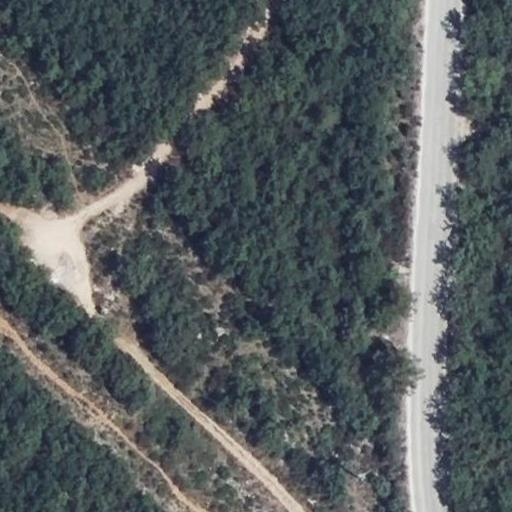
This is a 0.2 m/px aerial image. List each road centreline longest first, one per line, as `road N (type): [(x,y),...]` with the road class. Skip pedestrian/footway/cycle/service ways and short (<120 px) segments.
road 1 (tertiary): [(432,511),(422,459),(422,334),(438,0)]
road 2 (track): [(0,210),(60,230),(130,187),(193,116),(274,0)]
